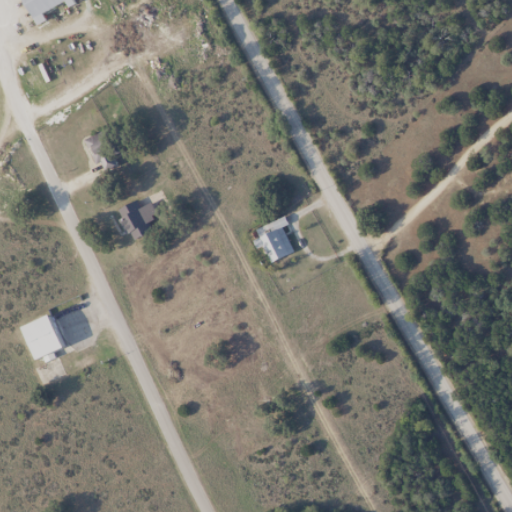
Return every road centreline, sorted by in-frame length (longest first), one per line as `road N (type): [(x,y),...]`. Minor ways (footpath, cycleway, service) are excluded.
road 1 (residential): [(511,495),(233,0)]
road 2 (residential): [(0,76),(213,511)]
